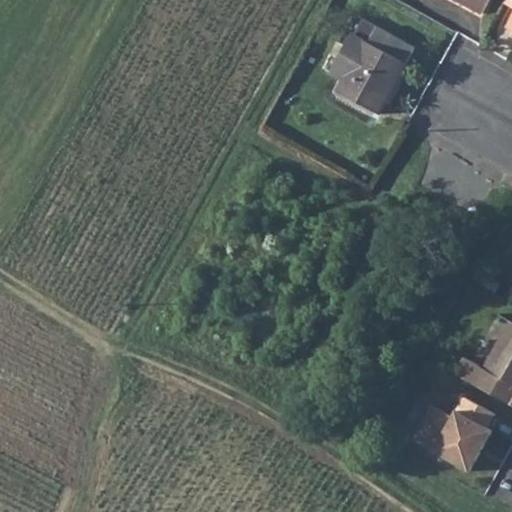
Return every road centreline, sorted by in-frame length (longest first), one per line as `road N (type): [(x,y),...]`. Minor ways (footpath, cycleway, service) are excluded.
road 1 (track): [(0,277),(109,346),(303,437),(409,511)]
road 2 (track): [(109,346),(318,0)]
road 3 (track): [(109,346),(82,488),(69,511)]
